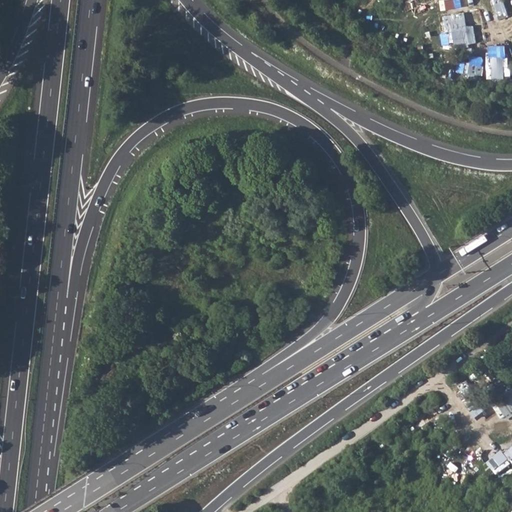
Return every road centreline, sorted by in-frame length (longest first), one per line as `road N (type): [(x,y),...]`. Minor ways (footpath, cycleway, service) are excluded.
road 1 (motorway): [(52,345),(70,315),(91,213),(118,159),(149,128),(189,108),(259,105),(305,124),(329,145),(350,179),(360,221),(339,305),(262,369),(259,386)]
road 2 (motorway): [(60,0),(3,511)]
road 3 (motorway): [(210,511),(266,460),(511,287)]
road 4 (primary): [(115,511),(423,319)]
road 5 (motorway): [(52,345),(90,0)]
road 6 (residential): [(489,341),(244,511)]
road 7 (primary): [(259,386),(60,511)]
road 8 (motorway): [(435,274),(425,241),(365,151),(317,101)]
road 9 (primary): [(435,274),(259,386)]
road 10 (motorway): [(511,165),(417,146),(317,101)]
road 11 (motorway): [(33,511),(52,345)]
road 12 (motorway): [(317,101),(232,44),(185,0)]
